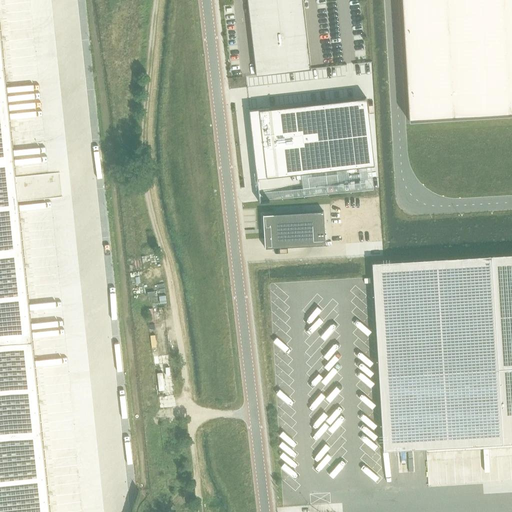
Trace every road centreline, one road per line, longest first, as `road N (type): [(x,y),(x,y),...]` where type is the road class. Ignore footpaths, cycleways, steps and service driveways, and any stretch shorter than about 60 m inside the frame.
road 1 (unclassified): [(265,511),(206,0)]
road 2 (track): [(188,417),(169,277),(143,169),(155,0)]
